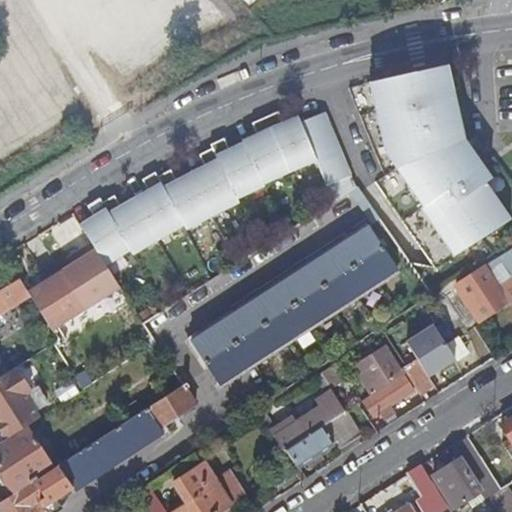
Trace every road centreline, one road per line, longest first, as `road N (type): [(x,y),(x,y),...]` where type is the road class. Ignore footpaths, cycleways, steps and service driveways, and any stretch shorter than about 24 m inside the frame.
road 1 (residential): [(511,29),(359,58),(230,102),(0,229)]
road 2 (residential): [(314,511),(511,382)]
